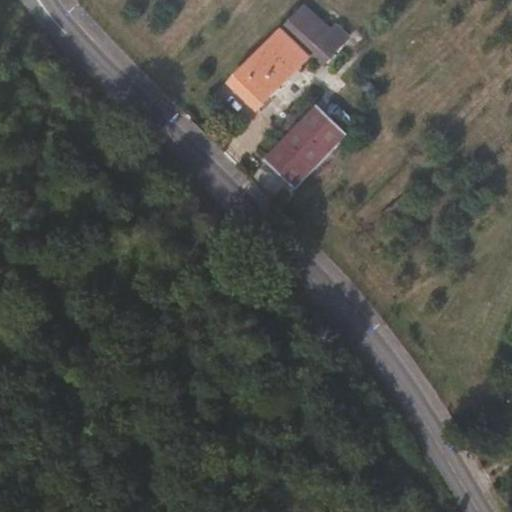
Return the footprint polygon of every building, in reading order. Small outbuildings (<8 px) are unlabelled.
[(319,32),(287,0),(272,0),(270,3),(307,43),(319,32)] [(287,0),(319,32),(334,15),(322,2),(315,9),(306,0),(287,0)] [(288,34),(263,8),(225,45),(249,71),(288,34)] [(249,71),(225,45),(209,61),(233,87),(249,71)] [(326,114),(297,81),(245,136),(272,165),(326,114)]
